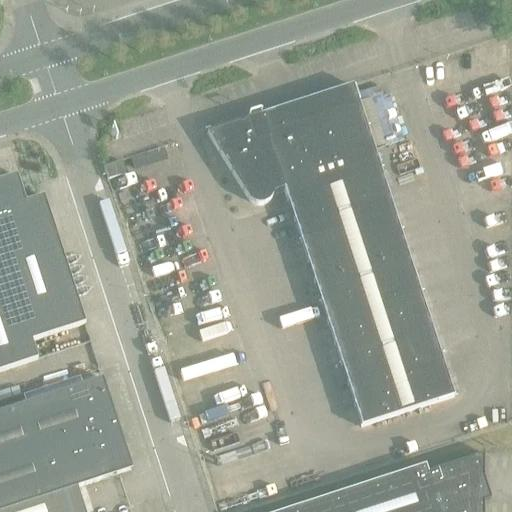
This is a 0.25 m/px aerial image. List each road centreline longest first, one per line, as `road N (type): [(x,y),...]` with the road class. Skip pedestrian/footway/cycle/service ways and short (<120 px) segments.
road 1 (unclassified): [(187,511),(58,112)]
road 2 (unclassified): [(58,112),(398,0)]
road 3 (unclassified): [(229,0),(42,62)]
